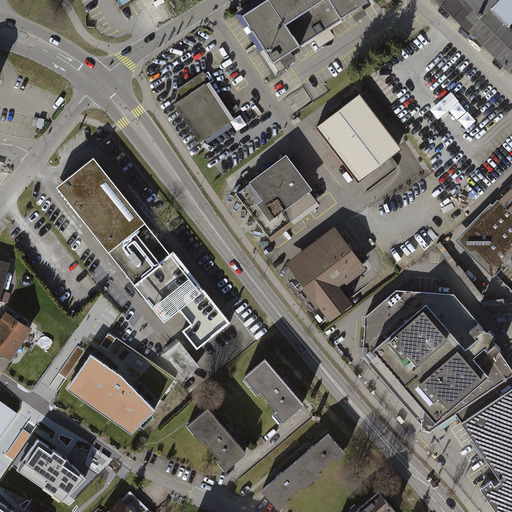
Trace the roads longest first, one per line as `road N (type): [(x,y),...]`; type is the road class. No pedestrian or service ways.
road 1 (secondary): [(448,511),(278,313),(149,139)]
road 2 (secondary): [(0,40),(80,76),(128,128),(149,139)]
road 3 (residential): [(104,76),(218,0)]
road 4 (residential): [(511,93),(417,0)]
road 5 (residential): [(124,462),(239,511)]
road 6 (secondary): [(104,76),(58,42),(0,19)]
